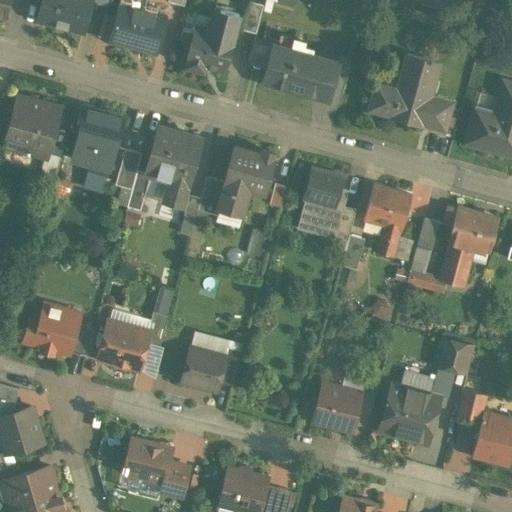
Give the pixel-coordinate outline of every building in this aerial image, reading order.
[(0,0),(0,14),(4,16),(8,0),(0,0)] [(91,0),(41,0),(37,19),(83,31),(91,0)] [(250,0),(248,0),(241,28),(255,32),(263,3),(250,0)] [(168,14),(121,1),(110,37),(157,51),(168,14)] [(239,13),(220,7),(214,30),(233,35),(239,13)] [(214,30),(195,25),(185,59),(187,59),(185,65),(203,70),(205,64),(224,70),(234,35),(233,35),(214,30)] [(270,41),(255,37),(249,59),(264,63),(270,41)] [(338,60),(273,41),(262,80),(339,101),(348,67),(337,64),(338,60)] [(405,52),(395,88),(375,82),(368,108),(390,114),(389,115),(421,124),(438,61),(405,52)] [(511,81),(503,79),(494,112),(474,107),(465,141),(511,154),(511,81)] [(60,105),(17,94),(3,144),(44,155),(46,155),(50,141),(60,105)] [(449,101),(434,97),(426,124),(441,128),(449,101)] [(123,115),(84,104),(76,137),(77,137),(94,142),(88,162),(87,169),(106,175),(113,147),(114,147),(123,115)] [(200,135),(158,124),(145,171),(150,172),(169,177),(163,197),(181,203),(200,135)] [(94,142),(77,137),(71,157),(88,162),(94,142)] [(63,145),(50,141),(46,155),(44,155),(38,177),(53,181),(63,145)] [(260,151),(233,144),(224,179),(216,206),(218,206),(241,212),(248,187),(264,191),(274,155),(273,155),(274,151),(262,147),(260,151)] [(141,151),(125,146),(115,183),(131,187),(136,169),(141,151)] [(342,174),(310,165),(301,196),(304,197),(333,205),(339,188),(342,174)] [(106,175),(87,169),(82,185),(102,190),(106,175)] [(131,187),(126,205),(137,208),(138,208),(150,172),(145,171),(136,169),(131,187)] [(224,179),(205,174),(200,195),(196,208),(216,213),(218,206),(216,206),(224,179)] [(274,181),(269,202),(280,205),(285,184),(274,181)] [(411,193),(372,183),(363,218),(383,223),(400,228),(401,228),(411,193)] [(333,205),(304,197),(297,221),(335,231),(343,203),(346,190),(339,188),(333,205)] [(200,195),(188,192),(182,214),(194,217),(196,208),(200,195)] [(335,231),(334,234),(347,238),(348,233),(356,207),(343,203),(335,231)] [(496,216),(458,206),(458,207),(447,204),(442,221),(453,224),(449,240),(439,276),(445,278),(463,283),(473,246),(487,250),(496,216)] [(137,208),(126,205),(116,242),(129,246),(137,223),(133,221),(137,208)] [(437,219),(423,216),(416,244),(429,247),(437,219)] [(204,221),(194,218),(193,218),(187,240),(198,243),(204,221)] [(383,223),(375,250),(393,255),(398,235),(400,228),(383,223)] [(347,238),(340,264),(356,268),(364,237),(348,233),(347,238)] [(398,235),(393,255),(405,258),(410,239),(398,235)] [(439,276),(422,272),(429,247),(416,244),(406,280),(442,290),(445,278),(439,276)] [(159,297),(176,297),(176,285),(159,285),(159,297)] [(27,312),(19,342),(67,355),(68,351),(75,323),(77,315),(40,305),(38,314),(27,312)] [(152,310),(147,329),(148,329),(145,342),(158,346),(167,314),(152,310)] [(147,329),(108,318),(97,357),(114,361),(115,364),(125,367),(127,365),(138,368),(145,342),(148,329),(147,329)] [(68,351),(85,356),(93,328),(75,323),(68,351)] [(471,344),(442,336),(435,363),(437,364),(433,377),(429,392),(430,393),(438,364),(464,371),(464,370),(466,370),(473,345),(471,345),(471,344)] [(226,345),(224,355),(218,380),(231,383),(240,349),(226,345)] [(224,355),(189,346),(181,379),(216,388),(218,380),(224,355)] [(433,377),(416,373),(412,388),(429,392),(433,377)] [(378,379),(365,376),(362,384),(376,387),(378,379)] [(360,391),(322,381),(312,420),(350,430),(356,409),(360,391)] [(18,387),(0,382),(0,400),(13,404),(18,387)] [(412,388),(390,382),(378,428),(381,429),(383,432),(393,435),(397,433),(426,441),(439,395),(430,393),(429,392),(412,388)] [(376,387),(362,384),(360,391),(356,409),(369,412),(376,387)] [(478,391),(463,387),(456,416),(471,420),(478,391)] [(30,405),(0,414),(0,432),(6,452),(41,441),(30,405)] [(511,456),(511,415),(482,408),(470,455),(510,465),(511,456)] [(171,447),(131,437),(124,463),(123,463),(122,467),(123,468),(122,471),(161,482),(162,482),(168,460),(171,447)] [(189,465),(168,460),(162,482),(161,482),(160,489),(181,495),(189,465)] [(16,461),(0,466),(0,480),(3,479),(3,478),(20,473),(16,461)] [(20,473),(3,478),(3,479),(11,505),(57,491),(49,464),(20,473)] [(267,476),(227,466),(217,504),(218,505),(216,511),(217,511),(231,511),(232,508),(246,511),(258,511),(266,483),(267,476)] [(284,511),(290,489),(266,483),(258,511),(284,511)] [(63,511),(57,491),(11,505),(13,511),(63,511)] [(373,511),(375,505),(342,496),(338,511),(373,511)]
